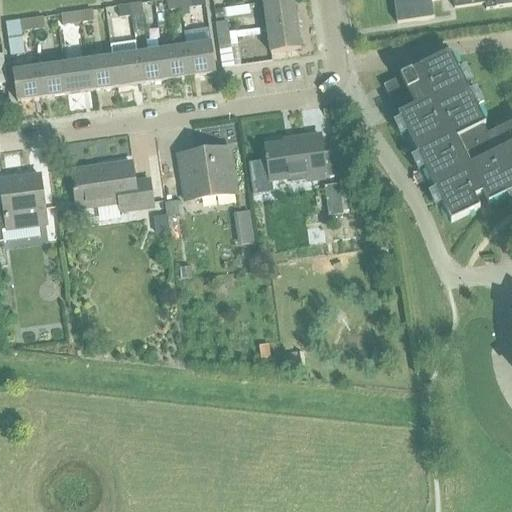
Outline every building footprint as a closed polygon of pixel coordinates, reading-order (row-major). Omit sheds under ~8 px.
[(180,10),(178,0),(172,0),(166,1),(168,11),(180,10)] [(190,0),(178,0),(180,10),(191,8),(190,0)] [(511,0),(392,0),(396,24),(432,19),(429,2),(442,0),(452,0),(454,10),(485,5),(486,11),(511,6),(511,0)] [(293,1),(263,5),(266,29),(297,25),(293,1)] [(129,6),(130,17),(142,15),(141,5),(129,6)] [(130,17),(129,6),(118,8),(119,18),(130,17)] [(249,7),(226,11),(227,20),(250,16),(249,7)] [(92,11),(80,13),(82,23),(93,22),(92,11)] [(226,11),(214,12),(215,21),(227,20),(226,11)] [(82,23),(80,13),(61,16),(62,26),(82,23)] [(43,19),(31,20),(33,31),(44,29),(43,19)] [(33,31),(31,20),(20,22),(21,32),(33,31)] [(217,35),(228,34),(226,22),(215,24),(217,35)] [(297,25),(266,29),(270,55),(300,50),(297,25)] [(215,75),(211,44),(208,30),(183,34),(185,48),(189,78),(215,75)] [(229,46),(228,34),(217,35),(218,47),(229,46)] [(141,85),(136,55),(135,44),(110,47),(112,59),(116,89),(141,85)] [(185,48),(161,52),(165,82),(189,78),(185,48)] [(239,51),(219,54),(221,69),(222,69),(241,67),(239,51)] [(165,82),(161,52),(136,55),(141,85),(165,82)] [(483,195),(488,206),(511,194),(511,124),(488,136),(483,127),(486,126),(450,54),(383,87),(451,225),(480,210),(475,200),(483,195)] [(112,59),(87,62),(92,92),(116,89),(112,59)] [(92,92),(87,62),(63,66),(67,96),(92,92)] [(63,66),(38,69),(43,99),(67,96),(63,66)] [(43,99),(38,69),(13,73),(17,103),(43,99)] [(267,163),(248,165),(252,197),(271,194),(270,181),(300,177),(300,183),(326,179),(341,177),(338,153),(322,155),(320,137),(294,141),(294,144),(265,148),(267,163)] [(185,202),(235,195),(229,151),(178,158),(185,202)] [(119,214),(153,209),(149,182),(135,184),(132,166),(115,168),(115,167),(71,173),(76,211),(118,205),(119,214)] [(40,177),(0,183),(3,206),(0,206),(0,242),(4,242),(2,232),(46,225),(40,177)] [(338,188),(324,190),(325,203),(340,201),(338,188)] [(178,204),(165,205),(167,218),(180,217),(178,204)] [(255,206),(237,209),(244,243),(261,240),(255,206)] [(183,270),(179,271),(180,281),(191,280),(190,273),(189,270),(183,270)] [(267,346),(259,348),(261,359),(269,358),(267,346)] [(303,353),(295,354),(296,367),(304,366),(303,353)]
